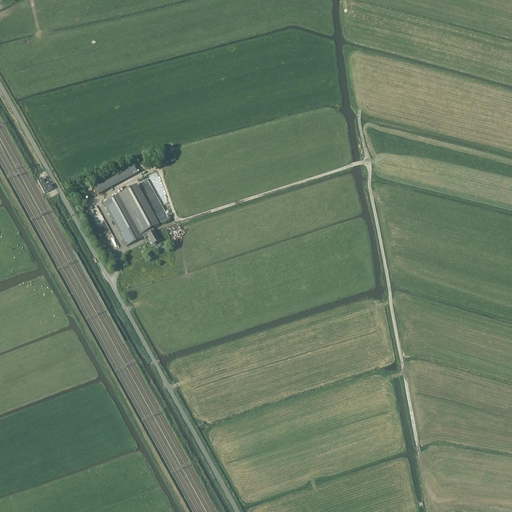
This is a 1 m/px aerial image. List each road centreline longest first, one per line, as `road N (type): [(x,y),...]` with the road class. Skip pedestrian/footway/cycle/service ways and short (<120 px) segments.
road 1 (unclassified): [(0,84),(237,511)]
road 2 (track): [(368,162),(176,220),(157,170),(143,173),(97,198),(122,247),(111,285)]
road 3 (track): [(430,511),(359,111)]
road 4 (track): [(0,173),(185,511)]
road 5 (track): [(511,361),(434,337),(392,300),(169,388)]
road 6 (track): [(511,78),(350,34),(345,0)]
